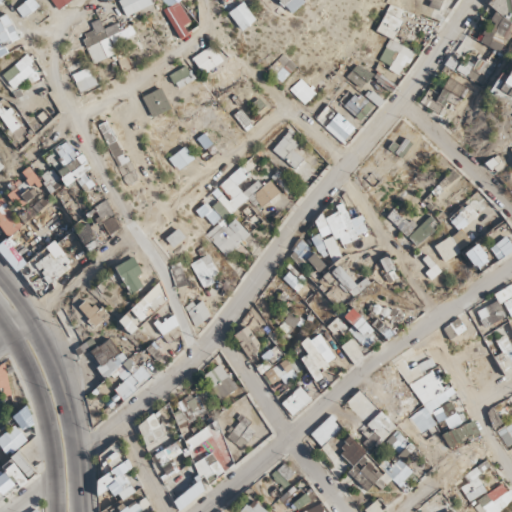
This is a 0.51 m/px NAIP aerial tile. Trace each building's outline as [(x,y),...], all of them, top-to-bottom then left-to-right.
[(255,16),(243,0),(242,0),(229,9),(241,26),(255,16)] [(114,53),(108,37),(87,45),(94,61),(114,53)] [(192,58),(203,73),(216,64),(205,49),(192,58)] [(96,83),(90,66),(74,71),(80,89),(96,83)] [(332,240),(345,237),(342,213),(328,215),(332,240)] [(284,383),(300,373),(288,355),(273,365),(284,383)] [(292,415),(320,393),(307,377),(280,399),(292,415)] [(396,425),(380,409),(367,422),(384,438),(396,425)] [(138,418),(148,452),(165,447),(167,454),(177,451),(165,410),(138,418)] [(385,471),(341,429),(322,448),(365,490),(385,471)] [(121,511),(137,511),(151,503),(146,492),(118,507),(121,511)]
